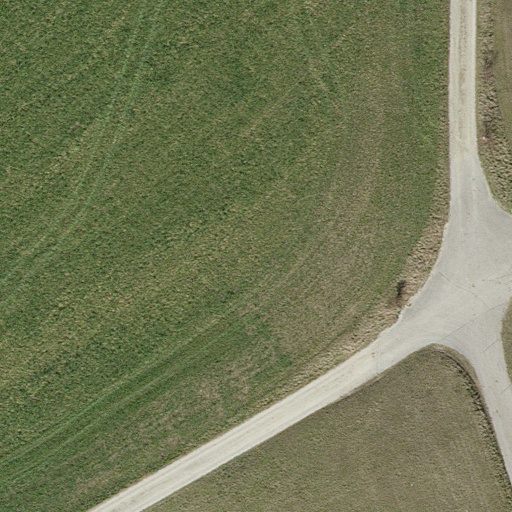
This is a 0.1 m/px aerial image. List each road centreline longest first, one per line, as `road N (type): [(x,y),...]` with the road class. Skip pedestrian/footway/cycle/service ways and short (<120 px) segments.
road 1 (track): [(106,511),(474,294)]
road 2 (track): [(474,294),(474,0)]
road 3 (track): [(474,294),(511,417)]
